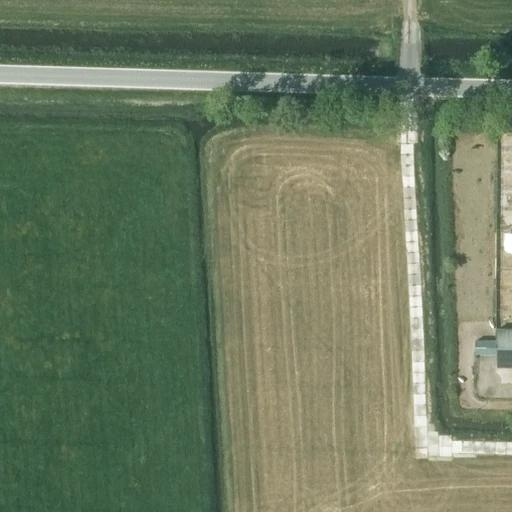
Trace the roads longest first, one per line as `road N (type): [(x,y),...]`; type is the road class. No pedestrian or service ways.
road 1 (track): [(407,86),(421,447),(511,449)]
road 2 (tertiary): [(407,86),(0,75)]
